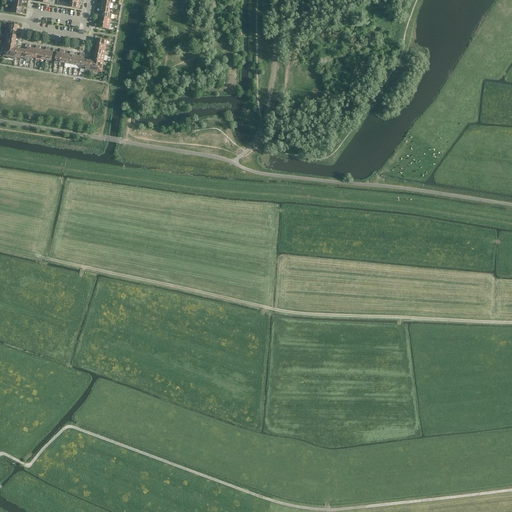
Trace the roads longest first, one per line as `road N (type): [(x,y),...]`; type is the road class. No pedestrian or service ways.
road 1 (track): [(76,428),(291,506),(326,510),(327,502)]
road 2 (track): [(326,510),(511,489)]
road 3 (unknown): [(125,142),(130,114),(168,71),(214,45),(214,0)]
road 4 (unknown): [(239,156),(257,146),(285,89),(302,0)]
